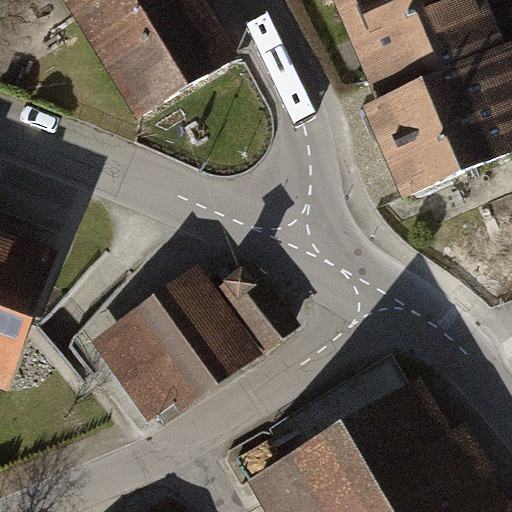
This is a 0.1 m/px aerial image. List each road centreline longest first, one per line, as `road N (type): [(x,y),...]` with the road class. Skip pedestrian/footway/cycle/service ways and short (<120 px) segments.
road 1 (residential): [(383,290),(356,324),(240,410),(27,511)]
road 2 (tertiary): [(0,127),(296,247)]
road 3 (tertiary): [(296,247),(311,192),(307,130),(245,0)]
road 4 (tertiary): [(383,290),(440,329),(511,406)]
